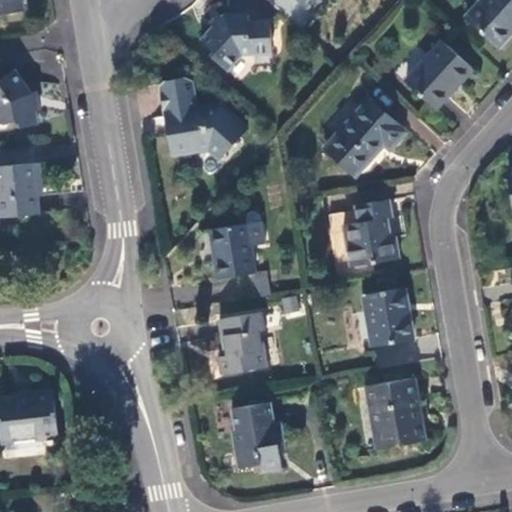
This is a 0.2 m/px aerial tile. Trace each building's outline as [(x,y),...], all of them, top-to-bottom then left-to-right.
[(0,0),(0,15),(24,11),(21,0),(0,0)] [(298,0),(309,10),(317,0),(298,0)] [(511,0),(480,0),(464,18),(497,47),(511,30),(511,0)] [(224,17),(202,41),(215,53),(212,56),(229,71),(245,55),(273,53),(271,23),(250,24),(248,16),(224,17)] [(442,41),(405,81),(435,109),(473,69),(442,41)] [(35,95),(17,70),(1,82),(0,80),(0,124),(18,122),(21,124),(22,128),(40,125),(35,95)] [(168,130),(173,156),(210,149),(222,160),(249,131),(223,107),(199,111),(193,81),(187,79),(165,82),(161,87),(166,118),(174,117),(176,128),(168,130)] [(369,101),(326,147),(355,174),(384,144),(390,149),(405,132),(369,101)] [(41,165),(0,168),(0,208),(1,218),(41,215),(38,184),(43,183),(41,165)] [(351,266),(398,258),(394,236),(391,236),(388,217),(391,217),(389,199),(355,205),(357,222),(345,224),(351,266)] [(246,216),(247,223),(251,246),(266,243),(261,213),(256,211),(250,212),(246,216)] [(251,246),(247,223),(210,229),(217,279),(247,274),(255,273),(251,246)] [(247,274),(251,298),(271,295),(268,272),(255,273),(247,274)] [(404,289),(363,295),(372,346),(412,339),(404,289)] [(260,313),(220,319),(225,354),(219,355),(222,374),(265,367),(260,330),(262,330),(260,313)] [(415,378),(374,384),(376,404),(369,405),(376,449),(426,441),(415,378)] [(366,385),(369,405),(376,404),(374,384),(366,385)] [(58,436),(53,389),(32,391),(32,394),(0,396),(0,418),(2,441),(58,436)] [(270,402),(233,408),(235,429),(233,429),(238,467),(261,465),(263,472),(281,469),(278,453),(277,443),(283,442),(280,421),(273,422),(270,402)]
